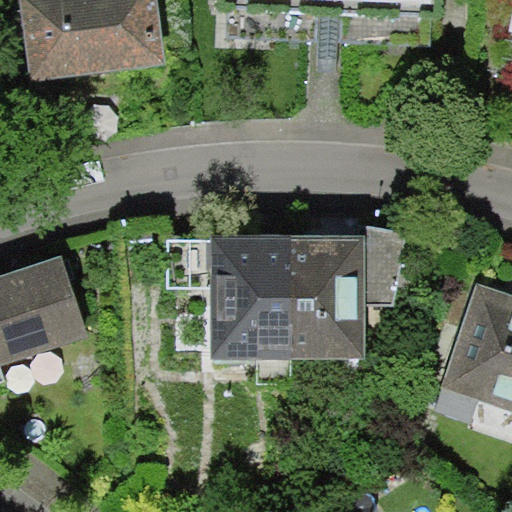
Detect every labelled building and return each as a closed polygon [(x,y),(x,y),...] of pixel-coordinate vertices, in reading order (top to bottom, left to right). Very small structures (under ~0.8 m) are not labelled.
[(25,0),(35,74),(62,70),(188,53),(183,0),(25,0)] [(218,0),(218,7),(245,8),(276,9),(275,39),(317,41),(318,11),(340,12),(339,41),(380,43),(381,13),(440,15),(440,0),(218,0)] [(361,217),(321,217),(321,228),(311,228),(301,228),(301,238),(290,238),(290,353),(361,353),(361,303),(392,303),(405,232),(360,224),(361,217)] [(167,235),(175,295),(200,292),(202,304),(214,304),(214,361),(259,361),(259,353),(290,353),(290,238),(247,238),(217,238),(216,229),(167,235)] [(0,381),(5,380),(0,364),(0,358),(84,331),(61,260),(0,279),(0,381)] [(511,402),(511,302),(510,301),(481,292),(451,380),(445,378),(434,409),(469,420),(478,391),(511,402)]
